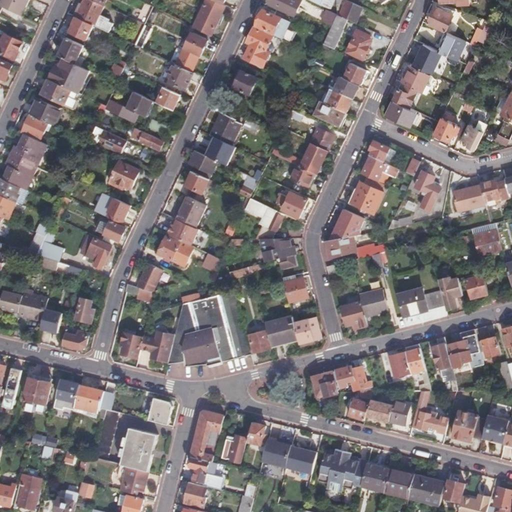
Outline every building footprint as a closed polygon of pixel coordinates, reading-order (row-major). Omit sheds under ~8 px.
[(25,6),(27,7),(30,0),(3,0),(0,7),(3,8),(20,16),(25,6)] [(105,8),(87,0),(85,0),(77,19),(92,26),(109,34),(114,25),(100,18),(105,8)] [(210,37),(224,7),(223,6),(209,0),(205,0),(192,29),(210,37)] [(296,0),(268,0),(265,6),(292,19),(300,2),(296,0)] [(343,0),(335,0),(337,16),(340,17),(347,2),(343,0)] [(340,17),(348,21),(356,25),(363,9),(355,5),(347,2),(340,17)] [(137,22),(145,26),(153,10),(153,8),(145,4),(137,22)] [(454,16),(436,7),(429,23),(447,31),(454,16)] [(332,24),(337,12),(327,8),(322,20),(332,24)] [(290,23),(263,11),(256,27),(282,40),(290,23)] [(324,46),(335,51),(344,31),(343,30),(348,21),(340,17),(337,16),(328,36),(324,46)] [(485,26),(494,30),(497,22),(489,18),(485,26)] [(77,19),(76,19),(70,33),(85,40),(92,26),(77,19)] [(145,26),(135,47),(143,50),(152,30),(145,26)] [(482,34),(480,38),(489,42),(495,31),(494,30),(485,26),(483,31),(482,33),(482,34)] [(373,33),(366,30),(364,35),(371,38),(373,33)] [(269,46),(272,39),(254,31),(247,45),(250,46),(243,60),(263,70),(270,55),(266,53),(267,51),(269,46)] [(371,38),(364,35),(357,32),(347,54),(362,61),(371,43),(369,43),(371,38)] [(467,43),(448,34),(439,52),(443,54),(445,55),(456,60),(458,61),(467,43)] [(23,44),(5,35),(0,46),(0,52),(15,60),(23,44)] [(193,54),(200,57),(207,42),(191,35),(182,52),(191,57),(193,54)] [(58,57),(67,61),(75,65),(83,49),(81,48),(82,46),(67,39),(58,57)] [(424,45),(413,66),(431,74),(433,75),(443,54),(439,52),(424,45)] [(466,56),(470,58),(471,57),(476,47),(471,45),(466,56)] [(273,48),(269,46),(267,51),(266,53),(270,55),(273,55),(275,50),(273,48)] [(475,61),(470,59),(468,63),(467,65),(466,66),(465,69),(464,72),(469,74),(475,61)] [(0,60),(0,79),(3,80),(6,74),(8,75),(12,66),(0,60)] [(60,68),(53,83),(72,91),(79,95),(80,95),(90,72),(75,65),(67,61),(63,69),(60,68)] [(185,91),(193,74),(174,64),(166,82),(185,91)] [(124,69),(116,65),(111,74),(120,78),(124,70),(124,69)] [(411,65),(403,82),(419,90),(421,91),(423,92),(431,74),(413,66),(411,65)] [(351,66),(345,80),(359,87),(366,72),(351,66)] [(246,95),(254,79),(239,72),(235,80),(236,81),(233,89),(246,95)] [(359,87),(345,80),(341,78),(335,92),(353,101),(359,87)] [(48,89),(43,97),(64,107),(72,91),(53,83),(51,82),(48,89)] [(419,90),(403,82),(399,91),(397,95),(395,98),(411,106),(419,90)] [(164,89),(157,104),(173,112),(180,97),(164,89)] [(330,90),(324,103),(346,114),(353,101),(335,92),(330,90)] [(79,95),(72,91),(64,107),(72,111),(79,95)] [(511,93),(503,114),(508,116),(506,120),(511,122),(511,93)] [(136,94),(128,110),(138,114),(146,118),(153,102),(136,94)] [(443,119),(446,120),(455,100),(465,105),(467,102),(453,95),(448,104),(446,108),(442,118),(443,119)] [(38,99),(30,116),(49,125),(54,127),(62,110),(38,99)] [(103,115),(105,116),(107,112),(133,124),(138,114),(128,110),(109,101),(107,105),(106,108),(104,113),(103,114),(103,115)] [(418,112),(394,101),(388,114),(412,125),(418,112)] [(346,114),(324,103),(320,102),(312,121),(339,133),(348,114),(346,114)] [(475,106),(467,102),(465,105),(464,108),(470,110),(468,113),(471,115),(475,106)] [(290,117),(294,119),(301,122),(303,116),(292,112),(290,117)] [(22,134),(26,135),(40,143),(49,125),(30,116),(22,134)] [(211,137),(233,148),(243,126),(221,116),(211,137)] [(288,132),(294,119),(290,117),(285,127),(283,130),(288,132)] [(458,126),(446,120),(443,119),(436,134),(451,141),(454,134),(457,135),(460,128),(458,127),(458,126)] [(511,122),(506,120),(499,133),(511,139),(511,138),(511,122)] [(259,127),(246,121),(243,129),(255,135),(259,127)] [(166,127),(156,122),(155,123),(153,123),(150,128),(152,129),(157,131),(163,134),(166,127)] [(98,125),(97,127),(107,132),(109,127),(105,125),(104,126),(99,123),(98,125)] [(477,149),(485,132),(471,125),(464,139),(471,142),(469,145),(477,149)] [(128,142),(107,132),(97,127),(90,142),(97,145),(99,140),(105,142),(103,147),(121,156),(128,142)] [(177,132),(166,127),(163,134),(174,139),(177,132)] [(319,129),(312,144),(329,151),(335,137),(319,129)] [(297,136),(288,132),(283,130),(282,133),(296,139),(297,136)] [(164,143),(136,131),(133,139),(160,151),(164,143)] [(511,139),(499,133),(495,142),(508,148),(511,139)] [(40,143),(26,135),(19,148),(15,147),(13,153),(16,154),(15,158),(37,168),(47,146),(40,143)] [(376,153),(374,158),(387,164),(392,167),(396,159),(393,158),(395,152),(390,150),(391,149),(374,142),(370,150),(373,152),(376,153)] [(312,145),(301,169),(308,172),(310,169),(313,171),(314,167),(320,170),(328,153),(312,145)] [(274,151),(272,155),(296,166),(299,160),(275,149),(274,151)] [(217,163),(196,153),(190,164),(212,174),(217,163)] [(374,158),(371,156),(362,174),(378,182),(387,164),(374,158)] [(37,168),(15,158),(13,162),(9,160),(7,165),(10,167),(4,181),(16,186),(26,191),(33,178),(37,168)] [(73,171),(77,162),(71,158),(67,168),(73,171)] [(248,178),(249,178),(256,164),(265,169),(267,164),(258,160),(257,161),(250,158),(248,163),(245,162),(244,164),(241,165),(238,172),(248,178)] [(414,177),(420,163),(413,160),(406,173),(414,177)] [(119,184),(125,186),(132,190),(140,171),(120,162),(116,169),(114,175),(110,183),(117,186),(119,184)] [(301,169),(296,166),(290,179),(309,188),(315,175),(308,172),(301,169)] [(263,174),(263,173),(259,171),(256,177),(253,177),(252,179),(259,182),(261,178),(263,174)] [(432,213),(442,190),(432,185),(435,178),(423,172),(416,188),(420,190),(419,193),(426,196),(420,208),(432,213)] [(202,195),(209,181),(192,174),(186,187),(202,195)] [(36,179),(33,178),(26,191),(29,193),(36,179)] [(248,178),(243,188),(254,193),(259,182),(252,179),(249,178),(248,178)] [(0,179),(0,195),(9,200),(16,186),(4,181),(0,179)] [(481,185),(481,186),(485,202),(500,198),(495,181),(481,185)] [(360,193),(354,206),(373,215),(383,194),(361,184),(357,192),(360,193)] [(459,213),(486,206),(485,202),(481,186),(469,189),(469,190),(455,194),(459,213)] [(254,193),(243,188),(240,196),(246,199),(250,201),(252,196),(254,193)] [(360,193),(357,192),(352,204),(354,206),(360,193)] [(279,203),(285,205),(282,211),(299,219),(308,202),(291,194),(288,199),(282,196),(279,203)] [(9,200),(0,195),(0,208),(13,215),(18,204),(9,200)] [(65,207),(68,200),(64,198),(60,205),(65,207)] [(206,207),(187,198),(182,208),(180,214),(176,212),(172,219),(175,220),(177,221),(196,230),(206,207)] [(250,201),(246,199),(241,210),(245,212),(250,201)] [(131,208),(115,200),(109,213),(125,220),(131,208)] [(250,201),(245,212),(272,224),(270,230),(273,231),(269,239),(285,239),(294,221),(250,201)] [(59,221),(65,207),(60,205),(59,206),(54,218),(59,221)] [(366,220),(346,211),(331,242),(359,237),(366,220)] [(400,223),(394,220),(389,230),(397,228),(400,223)] [(397,228),(416,223),(416,220),(400,223),(397,228)] [(172,226),(167,236),(183,243),(189,246),(196,230),(177,221),(174,227),(172,226)] [(97,231),(106,236),(116,240),(120,242),(126,230),(111,222),(109,226),(101,222),(97,231)] [(230,223),(226,233),(233,236),(237,226),(230,223)] [(40,224),(35,234),(37,235),(44,239),(46,234),(49,229),(40,224)] [(472,230),(474,238),(498,232),(496,224),(492,225),(472,230)] [(498,232),(474,238),(479,259),(503,252),(498,232)] [(44,239),(36,256),(56,263),(63,250),(50,244),(53,237),(46,234),(44,239)] [(44,239),(37,235),(28,254),(33,256),(36,256),(44,239)] [(116,240),(106,236),(104,242),(113,246),(116,240)] [(92,267),(101,271),(111,248),(88,237),(80,254),(94,261),(92,267)] [(185,267),(194,248),(189,246),(183,243),(182,244),(167,237),(159,255),(164,258),(170,260),(185,267)] [(331,242),(327,243),(332,260),(358,253),(360,260),(373,256),(380,255),(385,253),(383,244),(358,250),(356,242),(361,241),(360,237),(359,237),(331,242)] [(469,237),(455,241),(457,247),(471,244),(469,237)] [(285,239),(269,239),(261,239),(267,263),(279,260),(281,265),(281,268),(295,264),(290,240),(285,239)] [(380,255),(373,256),(377,271),(384,269),(380,255)] [(221,261),(209,256),(205,265),(217,271),(221,261)] [(71,265),(68,273),(80,277),(83,269),(71,265)] [(153,293),(163,272),(148,265),(140,282),(143,283),(139,290),(150,294),(153,293)] [(341,265),(328,268),(331,276),(344,273),(341,265)] [(253,266),(230,272),(232,277),(254,272),(254,271),(253,266)] [(8,273),(6,281),(26,286),(28,278),(8,273)] [(303,273),(284,279),(286,284),(304,279),(303,273)] [(485,281),(484,276),(466,281),(471,300),(489,295),(485,281)] [(451,278),(438,281),(441,291),(442,295),(443,294),(447,311),(458,308),(456,298),(463,296),(459,279),(451,281),(451,278)] [(290,300),(291,303),(309,298),(304,279),(286,284),(290,300)] [(492,279),(485,281),(489,295),(496,294),(492,279)] [(137,296),(139,290),(136,289),(128,286),(126,293),(137,296)] [(25,289),(23,295),(25,295),(20,314),(26,315),(25,318),(42,322),(46,309),(48,299),(31,294),(32,290),(25,289)] [(405,317),(445,307),(442,295),(441,291),(425,295),(423,289),(400,295),(399,296),(405,317)] [(383,290),(360,296),(365,314),(366,320),(390,314),(383,290)] [(0,308),(6,310),(14,312),(19,313),(23,296),(3,291),(1,299),(0,303),(0,308)] [(208,365),(252,355),(235,291),(183,305),(168,365),(185,364),(186,367),(208,365)] [(89,313),(90,310),(92,301),(82,299),(76,320),(92,324),(94,315),(89,313)] [(366,320),(365,314),(363,314),(360,304),(342,308),(347,326),(354,325),(357,324),(358,330),(368,327),(366,320)] [(63,313),(46,309),(42,322),(41,328),(57,333),(63,313)] [(269,331),(273,346),(300,339),(299,337),(296,323),(294,317),(267,324),(269,331)] [(301,333),(302,337),(303,344),(322,339),(317,318),(309,320),(312,330),(308,331),(307,329),(304,330),(304,332),(301,333)] [(312,330),(309,320),(296,323),(299,337),(302,337),(301,333),(304,332),(304,330),(307,329),(308,331),(312,330)] [(90,334),(73,329),(67,328),(62,345),(81,349),(86,346),(90,334)] [(143,338),(134,336),(135,332),(127,329),(126,334),(124,333),(122,341),(124,342),(121,355),(138,359),(143,338)] [(474,330),(456,335),(459,343),(449,345),(452,356),(466,352),(468,356),(472,355),(475,368),(484,365),(481,356),(478,345),(474,330)] [(273,346),(269,331),(250,336),(254,353),(273,349),(273,346)] [(489,342),(484,344),(478,345),(481,356),(487,354),(487,357),(501,354),(497,337),(489,340),(489,342)] [(456,381),(445,338),(436,340),(438,347),(434,348),(439,370),(442,369),(444,378),(448,377),(449,383),(451,383),(456,381)] [(395,356),(394,351),(388,352),(395,378),(426,370),(419,344),(417,345),(404,348),(405,353),(395,356)] [(508,362),(506,363),(501,364),(508,388),(511,387),(511,379),(508,365),(508,362)] [(351,367),(335,372),(337,378),(338,384),(352,381),(354,391),(361,390),(361,392),(370,392),(374,392),(372,381),(367,383),(363,369),(362,366),(351,369),(351,367)] [(368,368),(363,369),(367,383),(372,381),(368,368)] [(20,373),(11,371),(3,405),(12,408),(20,373)] [(31,372),(30,376),(51,381),(52,377),(31,372)] [(313,378),(317,393),(324,391),(325,394),(337,391),(334,378),(337,378),(335,372),(313,378)] [(51,381),(30,376),(24,397),(46,402),(51,381)] [(431,392),(427,376),(423,377),(425,385),(419,386),(421,392),(431,392)] [(56,398),(59,399),(76,403),(80,386),(60,382),(56,398)] [(76,403),(75,407),(99,413),(100,409),(102,402),(104,392),(80,386),(76,403)] [(106,387),(104,392),(102,402),(109,404),(112,389),(106,387)] [(412,427),(426,431),(427,427),(433,428),(438,429),(437,433),(445,435),(449,419),(441,417),(440,421),(435,419),(437,413),(431,412),(430,414),(424,412),(427,400),(419,398),(412,427)] [(76,403),(59,399),(57,405),(74,410),(75,407),(76,403)] [(366,415),(370,404),(353,399),(348,415),(365,420),(366,415)] [(137,400),(133,418),(168,427),(173,407),(171,404),(155,400),(153,409),(146,408),(147,403),(137,400)] [(370,404),(366,415),(390,421),(394,406),(371,400),(370,404)] [(394,406),(390,421),(405,425),(410,405),(395,401),(394,406)] [(27,403),(26,409),(44,412),(46,404),(38,402),(37,405),(27,403)] [(99,413),(98,418),(103,420),(94,459),(99,460),(108,462),(120,414),(100,409),(99,413)] [(478,415),(461,411),(454,437),(472,442),(478,415)] [(220,433),(224,418),(203,413),(191,458),(192,458),(213,463),(214,457),(205,455),(206,450),(207,443),(215,445),(218,432),(220,433)] [(502,419),(488,416),(483,439),(504,445),(509,422),(510,420),(502,419)] [(265,427),(252,424),(247,442),(264,446),(267,435),(264,434),(265,427)] [(131,430),(122,466),(129,468),(148,473),(149,473),(158,436),(131,430)] [(227,467),(238,470),(246,439),(233,436),(233,438),(226,436),(222,452),(227,453),(226,458),(229,459),(227,467)] [(276,442),(268,440),(262,463),(286,468),(293,440),(283,437),(282,441),(281,443),(276,442)] [(297,462),(314,466),(320,443),(313,441),(312,444),(295,439),(293,450),(299,452),(297,462)] [(334,492),(344,452),(334,450),(334,453),(324,451),(317,482),(326,484),(325,490),(334,492)] [(350,454),(344,452),(334,492),(340,494),(341,488),(352,491),(353,486),(361,488),(367,464),(367,462),(349,457),(350,454)] [(74,457),(67,455),(65,462),(73,464),(74,457)] [(213,463),(192,458),(190,467),(197,469),(194,480),(204,483),(203,487),(208,488),(219,491),(225,466),(213,463)] [(390,470),(367,464),(361,488),(384,494),(390,470)] [(129,468),(122,466),(120,466),(117,477),(124,479),(121,492),(136,495),(138,490),(143,491),(148,473),(129,468)] [(414,476),(390,470),(384,494),(408,500),(414,476)] [(256,487),(259,475),(250,473),(247,485),(255,487),(256,487)] [(26,475),(22,474),(13,507),(18,508),(19,505),(36,509),(41,489),(43,479),(26,475)] [(438,482),(414,476),(408,500),(432,506),(438,482)] [(462,498),(465,486),(448,481),(444,499),(461,503),(462,498)] [(445,484),(438,482),(432,506),(440,508),(445,484)] [(203,487),(190,483),(185,503),(205,508),(207,498),(205,498),(208,488),(203,487)] [(12,488),(0,484),(0,503),(11,506),(17,486),(13,485),(12,488)] [(94,486),(85,484),(82,495),(92,498),(94,486)] [(255,487),(247,485),(245,494),(252,496),(255,487)] [(511,511),(511,501),(511,500),(511,492),(498,490),(493,507),(501,509),(500,511),(511,511)] [(60,499),(74,502),(76,503),(78,495),(62,491),(60,499)] [(384,494),(383,498),(407,504),(408,500),(384,494)] [(141,511),(144,501),(121,495),(117,511),(141,511)] [(461,503),(458,511),(487,511),(488,510),(491,498),(482,496),(481,502),(462,498),(461,503)] [(249,511),(253,499),(243,497),(239,511),(249,511)] [(277,505),(285,507),(288,499),(279,497),(277,505)] [(71,511),(74,502),(60,499),(56,511),(71,511)] [(305,503),(288,499),(285,507),(302,511),(305,503)]
